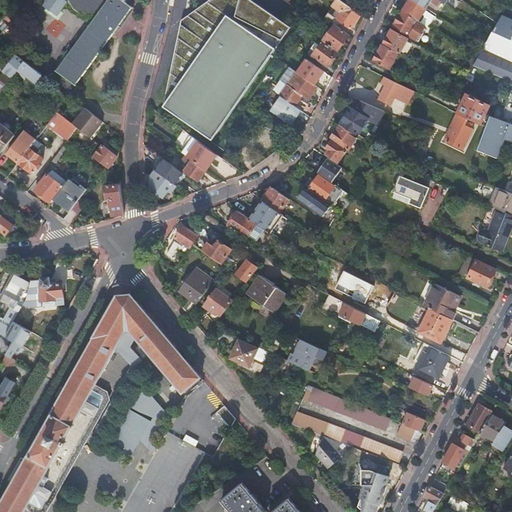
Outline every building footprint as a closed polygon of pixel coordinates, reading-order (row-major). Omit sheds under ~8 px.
[(47,0),(42,8),(57,18),(66,5),(80,16),(90,16),(94,19),(57,72),(77,86),(114,34),(115,35),(124,21),(133,8),(127,3),(125,2),(127,1),(125,0),(123,0),(122,0),(47,0)] [(273,14),(253,0),(211,0),(182,21),(177,43),(163,107),(212,140),(254,83),(292,28),(285,23),(273,14)] [(361,15),(338,0),(337,0),(331,9),(340,16),(335,22),(327,16),(325,18),(335,25),(348,34),(361,15)] [(413,0),(410,0),(403,11),(418,21),(422,15),(424,16),(420,22),(425,26),(432,15),(425,11),(426,9),(413,0)] [(436,5),(439,0),(413,0),(426,9),(431,2),(436,5)] [(420,34),(425,26),(420,22),(418,21),(403,11),(402,11),(392,28),(418,43),(422,36),(420,34)] [(5,21),(10,25),(14,21),(9,16),(5,21)] [(491,36),(484,49),(511,61),(511,19),(511,20),(502,16),(497,25),(491,36)] [(350,36),(348,34),(335,25),(323,42),(324,43),(338,53),(350,36)] [(301,39),(305,33),(301,30),(297,35),(301,39)] [(398,54),(399,54),(407,39),(391,30),(383,45),(398,54)] [(407,39),(399,54),(407,59),(416,44),(407,39)] [(327,66),(338,53),(324,43),(314,56),(317,59),(327,66)] [(383,45),(373,62),(389,70),(398,54),(383,45)] [(478,60),(473,67),(511,83),(511,61),(484,49),(478,60)] [(17,55),(4,71),(12,78),(13,77),(17,71),(25,61),(17,55)] [(464,71),(469,74),(473,67),(478,60),(473,57),(464,71)] [(325,72),(307,60),(298,73),(315,86),(325,72)] [(25,61),(17,71),(13,77),(21,83),(27,76),(36,83),(43,75),(25,61)] [(12,78),(4,71),(0,76),(0,92),(1,93),(12,78)] [(315,86),(298,73),(281,96),(294,106),(296,107),(303,96),(308,101),(318,88),(315,86)] [(395,99),(401,86),(385,78),(382,85),(386,87),(379,100),(391,106),(395,99)] [(407,105),(414,92),(401,86),(395,99),(407,105)] [(467,119),(486,128),(490,117),(485,116),(490,107),(467,95),(457,114),(467,119)] [(272,111),(291,124),(301,111),(296,107),(294,106),(294,107),(281,98),(272,111)] [(357,137),(358,136),(359,136),(368,120),(376,125),(384,112),(361,101),(355,110),(351,108),(341,126),(357,137)] [(317,108),(317,107),(311,103),(309,103),(304,113),(312,117),(317,108)] [(99,127),(102,122),(85,109),(73,124),(78,128),(91,138),(99,127)] [(78,128),(73,124),(58,113),(52,121),(60,128),(57,132),(68,141),(78,128)] [(465,122),(467,119),(457,114),(444,141),(462,150),(474,127),(465,122)] [(511,125),(500,121),(490,117),(486,128),(477,152),(496,160),(504,139),(511,141),(511,125)] [(60,128),(52,121),(48,126),(57,132),(60,128)] [(0,124),(0,151),(2,153),(15,136),(9,131),(4,127),(0,124)] [(358,138),(357,137),(341,126),(337,131),(334,131),(332,135),(332,137),(332,138),(349,151),(358,138)] [(101,129),(99,127),(91,138),(93,140),(101,129)] [(8,155),(19,163),(33,145),(36,141),(25,132),(8,155)] [(193,138),(182,153),(187,156),(207,170),(217,155),(193,138)] [(43,145),(36,141),(33,145),(39,150),(43,145)] [(339,161),(345,153),(346,153),(347,152),(346,151),(332,141),(326,149),(328,150),(327,153),(339,161)] [(33,145),(19,163),(33,174),(44,159),(38,155),(41,151),(39,150),(33,145)] [(70,151),(64,146),(52,161),(59,166),(70,151)] [(94,158),(108,169),(117,157),(103,146),(94,158)] [(199,181),(207,170),(187,156),(177,168),(184,174),(185,172),(199,181)] [(321,169),(318,173),(332,183),(342,168),(328,158),(323,166),(321,169)] [(157,170),(177,185),(184,174),(177,168),(164,159),(157,170)] [(176,185),(177,185),(157,170),(151,178),(156,182),(151,189),(165,198),(170,192),(173,194),(178,186),(176,185)] [(64,187),(69,182),(54,171),(49,174),(64,187)] [(417,176),(406,171),(403,178),(401,178),(395,193),(412,200),(410,204),(421,209),(429,190),(428,189),(431,182),(417,176)] [(52,203),(54,200),(64,187),(49,174),(36,191),(36,193),(37,194),(38,196),(39,196),(41,197),(43,196),(52,203)] [(319,176),(310,189),(325,201),(332,206),(333,206),(341,195),(345,197),(348,194),(347,194),(344,191),(335,185),(334,187),(319,176)] [(79,202),(88,189),(82,185),(81,186),(80,186),(80,185),(80,184),(79,183),(78,182),(77,181),(76,180),(75,180),(73,179),(72,180),(71,179),(69,182),(64,187),(54,200),(52,203),(52,204),(55,201),(64,208),(65,207),(71,211),(69,212),(70,213),(79,202)] [(125,215),(121,186),(106,187),(107,201),(110,200),(112,217),(125,215)] [(292,201),(270,186),(261,190),(267,194),(262,201),(280,213),(288,202),(290,204),(292,201)] [(331,207),(324,202),(305,189),(298,199),(323,217),(331,207)] [(511,194),(502,191),(498,200),(494,208),(501,211),(511,215),(511,194)] [(412,200),(395,193),(393,198),(409,205),(410,204),(412,200)] [(270,233),(283,215),(280,213),(262,201),(249,219),(256,224),(264,230),(270,233)] [(69,213),(64,221),(70,226),(83,209),(79,202),(70,213),(69,213)] [(305,218),(308,213),(300,207),(296,213),(305,218)] [(0,215),(0,231),(7,236),(14,226),(12,225),(16,220),(4,211),(0,215)] [(248,237),(256,224),(249,219),(237,211),(227,226),(246,239),(248,237)] [(511,215),(501,211),(491,233),(489,232),(488,232),(487,231),(486,231),(484,232),(483,233),(482,234),(481,235),(480,237),(480,239),(480,241),(481,242),(482,244),(483,244),(484,245),(501,252),(511,226),(511,215)] [(256,242),(264,230),(256,224),(248,237),(256,242)] [(191,231),(200,237),(204,232),(195,225),(191,231)] [(197,237),(182,227),(174,238),(189,248),(197,237)] [(430,237),(421,233),(418,239),(427,243),(430,237)] [(443,243),(430,237),(427,243),(441,249),(443,243)] [(194,246),(199,249),(204,242),(199,239),(194,246)] [(202,252),(221,265),(231,251),(219,242),(214,248),(208,243),(202,252)] [(187,250),(174,243),(166,256),(174,261),(179,252),(184,255),(187,250)] [(475,261),(466,257),(459,275),(467,279),(475,261)] [(495,270),(475,261),(467,279),(487,288),(495,270)] [(236,276),(246,283),(257,269),(247,262),(236,276)] [(184,310),(189,316),(213,284),(196,272),(182,291),(191,299),(183,309),(184,310)] [(31,283),(16,275),(4,295),(12,300),(8,308),(10,309),(3,320),(13,326),(14,323),(24,305),(26,302),(31,283)] [(287,295),(260,276),(247,295),(274,313),(287,295)] [(67,283),(52,284),(51,277),(40,278),(40,280),(32,281),(31,283),(26,302),(24,305),(34,315),(42,311),(56,309),(56,304),(64,305),(64,292),(67,292),(67,283)] [(437,285),(426,307),(429,309),(451,320),(456,312),(452,310),(454,305),(456,306),(461,297),(437,285)] [(221,316),(232,302),(216,289),(204,305),(221,316)] [(0,511),(24,511),(25,510),(29,504),(39,510),(43,509),(105,400),(104,395),(93,389),(96,385),(123,337),(126,332),(131,332),(183,394),(202,379),(202,378),(200,375),(199,376),(189,363),(187,359),(186,360),(176,348),(177,347),(174,344),(173,345),(163,332),(164,332),(161,329),(160,329),(150,317),(151,317),(148,313),(147,314),(142,308),(143,307),(140,304),(139,305),(135,299),(136,298),(132,294),(128,294),(128,295),(121,295),(118,295),(116,299),(108,313),(108,312),(103,321),(104,322),(96,335),(95,335),(93,338),(94,339),(95,339),(87,353),(86,352),(84,356),(85,357),(77,371),(76,370),(74,374),(75,374),(67,388),(66,388),(60,399),(61,399),(52,414),(51,413),(50,416),(43,430),(42,429),(37,439),(29,454),(29,453),(27,456),(28,456),(27,457),(28,458),(20,472),(19,471),(13,482),(13,483),(6,496),(5,496),(3,499),(4,500),(0,506),(0,511)] [(12,300),(4,295),(0,301),(0,303),(8,308),(12,300)] [(381,321),(329,296),(326,303),(323,309),(347,321),(348,318),(361,325),(376,332),(377,329),(378,330),(380,327),(379,326),(381,321)] [(451,320),(429,309),(418,332),(440,343),(451,320)] [(196,325),(202,333),(214,324),(207,316),(196,325)] [(0,334),(5,338),(13,326),(3,320),(0,318),(0,334)] [(22,348),(31,332),(14,323),(13,326),(5,338),(14,343),(19,346),(22,348)] [(135,343),(123,337),(96,385),(108,391),(135,343)] [(237,362),(234,370),(243,381),(254,359),(261,363),(266,361),(270,353),(267,352),(259,348),(259,349),(239,340),(230,358),(237,362)] [(323,362),(328,352),(324,350),(300,340),(296,350),(323,362)] [(31,342),(27,350),(42,359),(47,352),(46,351),(31,342)] [(19,346),(14,343),(6,356),(7,356),(12,359),(19,346)] [(335,355),(337,351),(326,345),(324,350),(328,352),(335,355)] [(423,352),(420,358),(443,369),(443,370),(450,356),(431,347),(427,354),(423,352)] [(42,359),(27,350),(23,357),(31,362),(38,366),(42,359)] [(291,353),(287,361),(293,363),(309,370),(310,371),(313,365),(320,368),(323,362),(296,350),(294,355),(291,353)] [(12,359),(7,356),(3,363),(9,367),(18,366),(19,363),(12,359)] [(287,361),(278,357),(275,364),(284,368),(287,361)] [(443,369),(420,358),(416,368),(438,379),(443,369)] [(287,361),(284,368),(283,370),(289,372),(293,363),(287,361)] [(27,368),(35,372),(38,366),(31,362),(27,368)] [(0,412),(17,383),(7,377),(3,383),(0,381),(0,412)] [(415,377),(409,388),(428,396),(433,386),(415,377)] [(115,400),(155,419),(165,397),(125,378),(115,400)] [(390,419),(308,386),(303,398),(384,431),(390,419)] [(209,393),(200,401),(211,414),(220,406),(209,393)] [(408,404),(405,412),(408,413),(421,419),(424,411),(408,404)] [(468,425),(480,433),(491,415),(492,413),(480,405),(468,425)] [(149,463),(159,445),(145,437),(153,422),(128,408),(109,441),(149,463)] [(297,411),(292,425),(323,437),(339,443),(347,445),(397,464),(401,452),(297,411)] [(408,413),(402,424),(415,430),(420,432),(425,421),(421,419),(408,413)] [(504,426),(506,423),(491,415),(480,433),(495,441),(492,445),(503,452),(511,437),(511,433),(507,431),(509,429),(504,426)] [(402,424),(401,424),(396,436),(410,441),(415,430),(402,424)] [(456,438),(454,443),(469,452),(476,441),(463,434),(460,440),(456,438)] [(347,445),(339,443),(323,437),(317,454),(323,462),(329,468),(347,453),(347,445)] [(456,465),(460,468),(469,452),(454,443),(453,443),(443,461),(444,461),(454,467),(456,465)] [(503,469),(511,474),(511,453),(508,460),(509,460),(503,469)] [(362,485),(364,485),(364,488),(363,488),(360,498),(362,498),(359,506),(372,511),(375,503),(379,504),(382,496),(379,495),(382,486),(385,487),(389,477),(388,477),(391,470),(372,464),(358,463),(361,470),(364,475),(363,485),(362,485)] [(430,486),(444,494),(446,491),(449,486),(435,478),(430,486)] [(223,501),(231,511),(266,511),(243,484),(223,501)] [(423,511),(424,511),(433,511),(444,494),(430,486),(425,497),(429,499),(423,511)] [(456,511),(465,511),(470,505),(459,498),(456,496),(449,507),(457,511),(456,511)] [(300,511),(289,499),(273,511),(300,511)]
